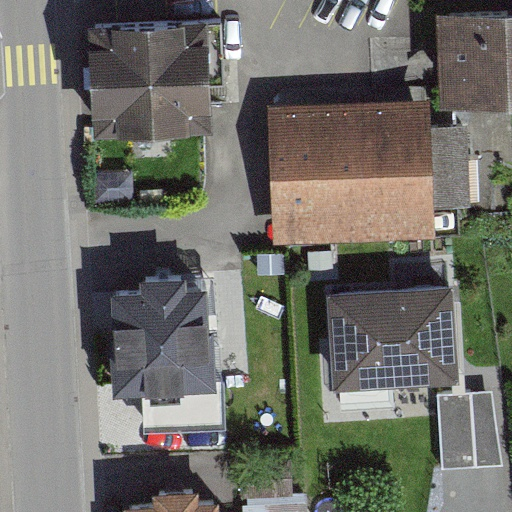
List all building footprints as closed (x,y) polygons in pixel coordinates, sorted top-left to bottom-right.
[(511,12),(448,14),(451,109),(511,107),(511,12)] [(211,21),(95,27),(100,132),(216,126),(211,21)] [(432,96),(276,109),(288,244),(442,231),(439,198),(479,195),(474,128),(435,132),(432,96)] [(145,293),(112,295),(118,397),(217,391),(211,288),(191,289),(190,275),(144,278),(145,293)] [(453,276),(329,284),(336,379),(460,371),(453,276)] [(494,388),(439,391),(443,464),(504,461),(494,388)] [(301,511),(298,457),(245,461),(248,511),(301,511)] [(154,493),(124,494),(124,511),(223,511),(222,489),(201,490),(200,478),(153,480),(154,493)]
